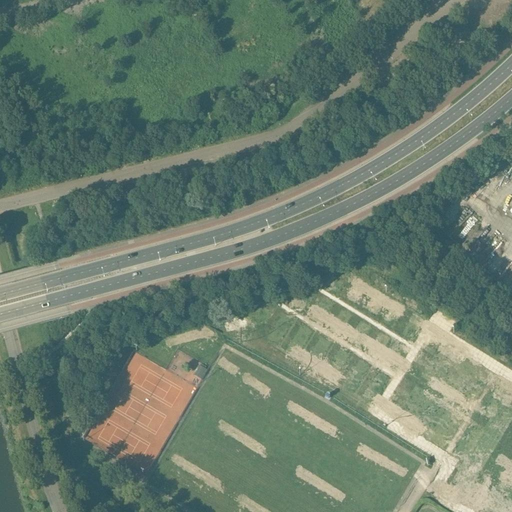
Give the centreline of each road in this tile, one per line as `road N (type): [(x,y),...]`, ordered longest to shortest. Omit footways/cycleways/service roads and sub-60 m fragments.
road 1 (secondary): [(511,64),(429,132),(295,207),(0,296)]
road 2 (secondary): [(0,315),(314,222),(410,173),(511,98)]
road 3 (unknown): [(0,207),(284,133),(453,0)]
road 4 (tertiary): [(56,511),(0,300)]
